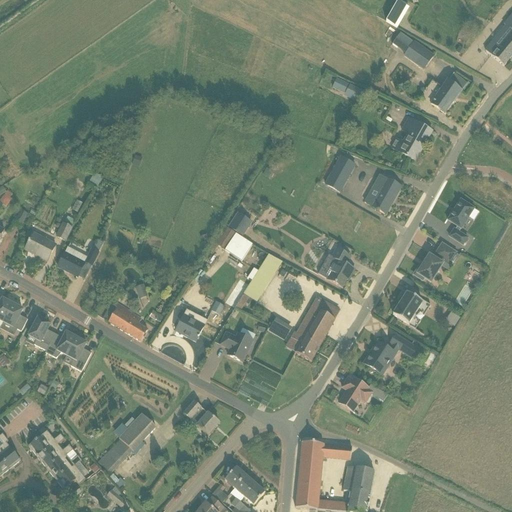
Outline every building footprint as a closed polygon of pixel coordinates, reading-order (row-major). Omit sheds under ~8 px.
[(407,8),(398,3),(398,2),(397,3),(389,16),(386,23),(391,26),(397,30),(409,9),(407,8)] [(503,67),(511,56),(511,16),(504,26),(511,32),(500,48),(493,42),(485,52),(503,67)] [(397,49),(405,38),(400,34),(392,46),(397,49)] [(414,43),(413,43),(405,55),(403,57),(423,71),(433,56),(414,43)] [(459,48),(455,53),(460,56),(464,51),(459,48)] [(344,94),(348,86),(336,80),(332,89),(344,94)] [(448,82),(447,81),(430,104),(445,115),(454,103),(462,92),(448,82)] [(350,86),(345,95),(344,98),(356,103),(361,91),(350,86)] [(408,134),(403,143),(396,139),(391,149),(415,163),(432,133),(408,120),(402,131),(408,134)] [(132,165),(140,168),(142,159),(135,157),(132,165)] [(267,169),(263,176),(270,180),(273,173),(267,169)] [(325,185),(340,194),(350,178),(334,169),(325,185)] [(96,189),(102,178),(100,177),(98,179),(93,176),(89,184),(96,189)] [(401,188),(387,180),(379,176),(364,204),(385,216),(401,188)] [(12,195),(7,192),(0,201),(0,208),(2,206),(6,208),(11,200),(10,199),(12,195)] [(476,211),(462,202),(449,222),(459,229),(452,239),(466,248),(470,241),(461,235),(476,211)] [(14,222),(22,226),(27,214),(19,211),(14,222)] [(237,214),(228,229),(243,238),(252,224),(237,214)] [(72,229),(70,228),(64,225),(63,224),(56,238),(66,243),(72,229)] [(215,246),(212,251),(215,253),(218,248),(222,250),(225,252),(225,251),(242,263),(253,246),(224,227),(213,245),(215,246)] [(33,235),(25,251),(47,263),(56,247),(33,235)] [(99,254),(104,244),(97,241),(92,250),(99,254)] [(442,246),(435,256),(438,258),(436,262),(429,257),(423,268),(421,266),(414,276),(422,281),(424,279),(430,284),(442,266),(441,265),(443,261),(449,265),(450,262),(452,263),(456,258),(454,257),(455,254),(442,246)] [(91,268),(99,254),(92,250),(84,265),(85,265),(91,268)] [(336,250),(332,259),(337,262),(326,281),(342,289),(349,276),(351,278),(355,271),(346,266),(350,258),(336,250)] [(78,278),(85,265),(84,265),(65,255),(58,268),(78,278)] [(257,274),(253,271),(249,279),(251,280),(243,295),(259,303),(281,262),(267,255),(257,274)] [(135,289),(139,300),(147,297),(143,286),(135,289)] [(424,303),(422,305),(407,294),(393,316),(415,330),(430,307),(424,303)] [(236,306),(243,310),(249,299),(242,295),(236,306)] [(0,322),(3,324),(12,306),(2,300),(0,304),(0,322)] [(310,363),(339,313),(316,300),(297,334),(295,333),(291,339),(300,345),(295,354),(310,363)] [(109,324),(140,343),(147,331),(138,325),(141,320),(130,314),(130,313),(116,304),(114,307),(111,305),(103,320),(109,323),(109,324)] [(21,333),(28,321),(21,318),(19,317),(23,311),(12,306),(3,324),(0,329),(0,330),(14,338),(17,331),(21,333)] [(220,317),(222,312),(213,307),(211,312),(220,317)] [(160,323),(163,318),(153,312),(150,317),(160,323)] [(196,343),(204,328),(207,322),(193,315),(189,313),(187,312),(176,333),(196,343)] [(29,337),(36,341),(35,347),(46,353),(48,347),(55,335),(49,332),(48,333),(47,332),(50,326),(38,319),(29,337)] [(264,334),(266,327),(259,325),(258,332),(264,334)] [(46,353),(45,354),(56,360),(61,354),(66,357),(76,339),(66,334),(63,340),(61,339),(55,335),(48,347),(46,353)] [(242,364),(250,347),(253,342),(238,335),(236,340),(226,335),(220,346),(227,349),(227,348),(231,350),(228,356),(242,364)] [(364,366),(370,369),(371,374),(375,373),(381,377),(398,351),(412,359),(417,351),(395,337),(390,345),(392,347),(390,351),(379,345),(371,357),(370,356),(364,366)] [(81,373),(91,355),(85,351),(85,352),(83,351),(86,345),(76,339),(66,357),(72,360),(71,368),(81,373)] [(4,357),(0,360),(0,363),(4,369),(10,364),(4,357)] [(368,390),(354,381),(353,382),(348,379),(342,389),(347,392),(339,405),(353,414),(361,401),(365,404),(372,395),(367,392),(368,390)] [(44,396),(48,390),(41,386),(37,392),(44,396)] [(197,427),(208,437),(216,428),(219,425),(208,415),(201,409),(194,403),(184,415),(191,421),(197,427)] [(129,450),(133,453),(156,429),(142,416),(107,453),(117,463),(129,450)] [(28,447),(36,457),(37,458),(55,444),(57,446),(58,446),(64,441),(61,436),(54,441),(47,432),(47,433),(44,429),(38,433),(41,437),(28,447)] [(0,458),(9,471),(21,462),(6,444),(8,442),(2,435),(0,437),(0,441),(3,445),(0,447),(0,458)] [(42,464),(46,469),(64,455),(66,457),(73,451),(69,447),(63,452),(58,446),(57,446),(55,444),(37,458),(41,464),(42,464)] [(366,511),(374,473),(355,469),(348,468),(343,492),(350,493),(348,505),(318,502),(323,459),(350,462),(352,449),(302,444),(295,509),(324,511),(366,511)] [(46,469),(54,480),(73,465),(75,468),(75,467),(82,462),(78,457),(71,463),(66,457),(64,455),(46,469)] [(0,478),(9,471),(0,458),(0,478)] [(54,480),(63,491),(75,482),(79,487),(86,481),(75,467),(75,468),(73,465),(54,480)] [(99,470),(94,465),(90,469),(94,474),(99,470)] [(236,469),(225,482),(234,490),(246,477),(240,472),(236,469)] [(240,503),(244,498),(255,486),(253,483),(246,477),(234,490),(230,495),(236,500),(240,503)] [(228,498),(222,493),(225,490),(220,486),(212,496),(222,505),(228,498)] [(255,486),(244,498),(253,507),(265,494),(255,486)] [(70,502),(81,494),(77,488),(66,496),(70,502)] [(107,497),(112,501),(122,509),(126,504),(116,496),(111,492),(107,497)] [(218,511),(222,507),(212,499),(207,505),(205,504),(198,511),(218,511)] [(240,503),(236,500),(231,505),(235,509),(240,503)] [(250,511),(247,510),(240,503),(235,509),(238,511),(237,511),(250,511)]
